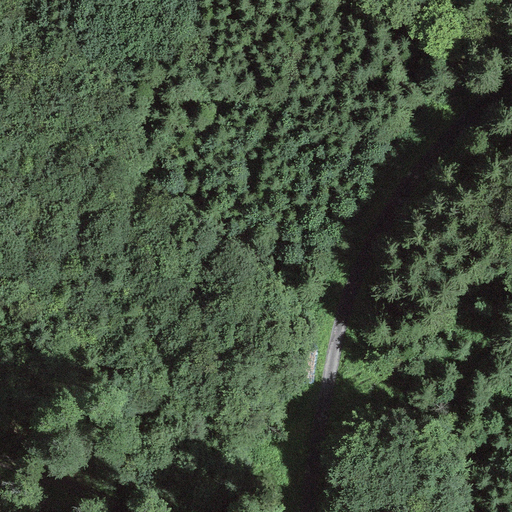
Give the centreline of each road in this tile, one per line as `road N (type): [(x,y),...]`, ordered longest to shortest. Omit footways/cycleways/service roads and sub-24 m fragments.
road 1 (track): [(304,511),(338,337),(370,239),(425,156),(511,76)]
road 2 (track): [(0,450),(164,511)]
